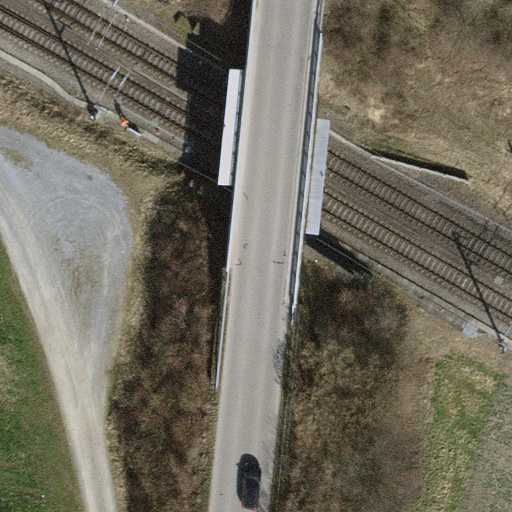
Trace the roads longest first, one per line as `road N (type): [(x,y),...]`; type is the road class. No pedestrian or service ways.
road 1 (tertiary): [(237,511),(289,0)]
road 2 (track): [(0,196),(41,280),(93,511)]
